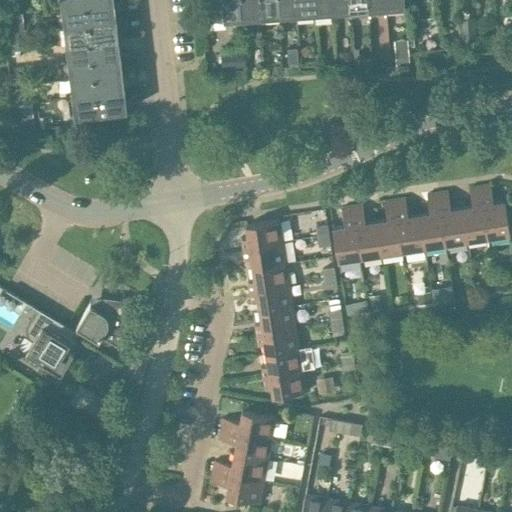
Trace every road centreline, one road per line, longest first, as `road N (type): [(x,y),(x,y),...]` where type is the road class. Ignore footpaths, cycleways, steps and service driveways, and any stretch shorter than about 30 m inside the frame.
road 1 (tertiary): [(177,202),(288,180),(455,116),(511,104)]
road 2 (residential): [(120,486),(179,499),(191,481),(219,321),(209,300),(175,291)]
road 3 (residential): [(177,202),(155,0)]
road 4 (tertiary): [(120,486),(160,372),(175,291)]
road 5 (tertiary): [(177,202),(82,211),(0,172)]
